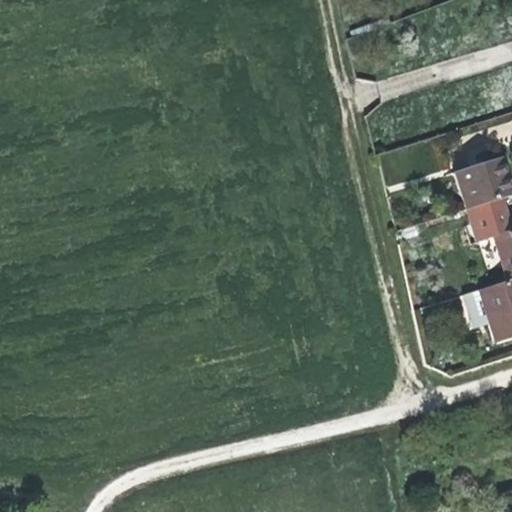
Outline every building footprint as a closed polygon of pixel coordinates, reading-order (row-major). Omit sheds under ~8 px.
[(453,173),(464,211),(468,210),(501,200),(509,197),(497,159),(453,173)] [(469,215),(503,207),(501,200),(468,210),(469,215)] [(511,281),(511,231),(510,232),(503,207),(469,215),(476,241),(492,237),(505,283),(511,281)] [(511,338),(511,281),(505,283),(461,297),(469,323),(484,318),(487,325),(492,344),(511,338)] [(487,325),(484,318),(469,323),(471,330),(487,325)]
